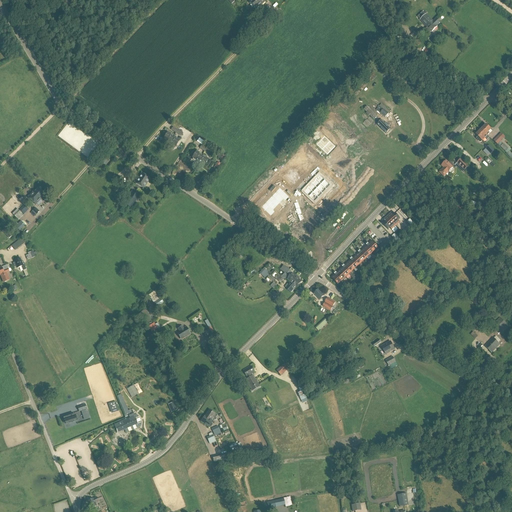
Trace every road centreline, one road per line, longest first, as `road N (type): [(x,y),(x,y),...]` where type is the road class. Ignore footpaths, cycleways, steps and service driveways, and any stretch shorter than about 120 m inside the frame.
road 1 (tertiary): [(77,499),(158,455),(221,374),(316,277)]
road 2 (tertiary): [(232,221),(62,105),(0,4)]
road 3 (tertiary): [(316,277),(491,95)]
road 4 (residential): [(511,408),(316,277)]
road 5 (unclassified): [(77,499),(0,323)]
road 6 (track): [(165,0),(62,105)]
road 7 (unknown): [(25,233),(111,140)]
